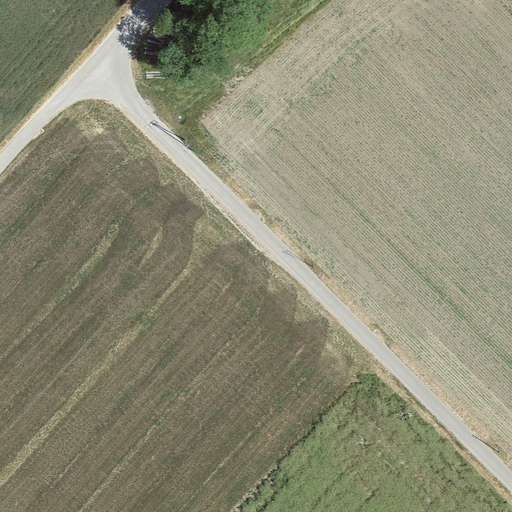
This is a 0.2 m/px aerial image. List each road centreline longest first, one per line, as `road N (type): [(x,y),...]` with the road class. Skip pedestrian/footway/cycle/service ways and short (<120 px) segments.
road 1 (track): [(511,484),(94,73)]
road 2 (track): [(0,165),(94,73)]
